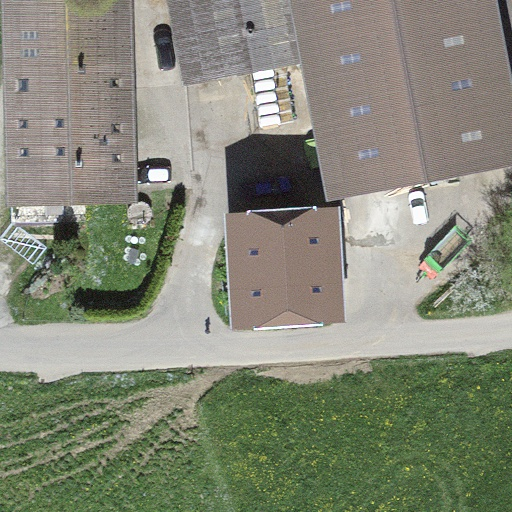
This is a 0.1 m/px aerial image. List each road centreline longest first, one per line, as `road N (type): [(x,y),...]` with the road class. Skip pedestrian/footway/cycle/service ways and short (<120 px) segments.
road 1 (unclassified): [(0,348),(280,348),(511,332)]
road 2 (track): [(181,350),(203,216),(161,4)]
